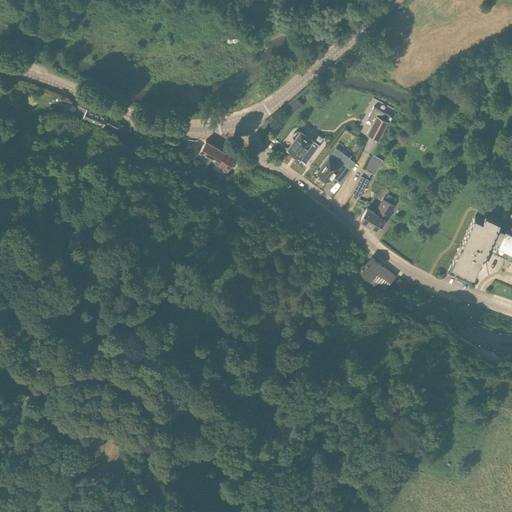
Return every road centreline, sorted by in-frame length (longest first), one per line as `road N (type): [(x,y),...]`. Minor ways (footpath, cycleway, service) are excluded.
road 1 (tertiary): [(511,313),(387,259),(270,165),(243,120)]
road 2 (track): [(141,511),(153,443),(149,403),(135,379),(103,364),(27,370),(0,340)]
road 3 (tertiary): [(243,120),(199,129),(152,125),(0,65)]
road 4 (tertiary): [(243,120),(280,99),(394,0)]
